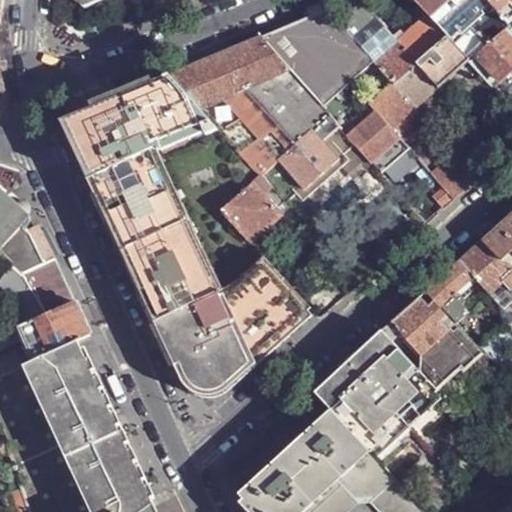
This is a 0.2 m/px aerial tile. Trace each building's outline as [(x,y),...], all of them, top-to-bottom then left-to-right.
[(345,0),(328,7),(377,62),(396,83),(419,62),(400,41),(367,3),(364,0),(345,0)] [(370,0),(367,3),(400,41),(424,20),(414,8),(401,20),(399,21),(379,0),(370,0)] [(429,16),(447,37),(452,42),(494,5),(488,0),(413,0),(418,5),(429,16)] [(511,0),(488,0),(494,5),(510,23),(511,20),(511,0)] [(414,8),(424,20),(429,16),(418,5),(414,8)] [(328,7),(262,36),(325,108),(377,62),(328,7)] [(400,41),(419,62),(447,37),(429,16),(424,20),(400,41)] [(511,25),(470,61),(493,86),(511,69),(511,25)] [(172,73),(221,128),(263,174),(331,114),(325,108),(262,36),(222,52),(172,73)] [(447,37),(419,62),(440,85),(468,60),(452,42),(447,37)] [(419,62),(396,83),(417,107),(440,85),(419,62)] [(103,103),(82,111),(105,169),(94,174),(191,384),(194,389),(200,394),(208,395),(216,392),(229,382),(287,331),(312,307),(296,289),(269,261),(245,284),(240,278),(232,286),(223,289),(155,146),(203,125),(208,134),(221,128),(172,73),(103,103)] [(0,113),(9,110),(3,77),(0,78),(0,113)] [(396,83),(371,103),(393,127),(417,107),(396,83)] [(371,103),(344,128),(356,142),(372,161),(401,136),(393,127),(371,103)] [(417,107),(393,127),(401,136),(404,140),(428,120),(417,107)] [(82,111),(68,118),(94,174),(105,169),(82,111)] [(274,186),(276,189),(293,174),(306,189),(340,158),(339,157),(344,152),(356,142),(344,128),(331,114),(263,174),(274,186)] [(245,284),(269,261),(253,242),(223,209),(263,174),(221,128),(208,134),(203,125),(155,146),(223,289),(232,286),(240,278),(245,284)] [(511,141),(497,125),(485,135),(504,156),(511,149),(511,141)] [(372,161),(380,170),(409,145),(404,140),(401,136),(372,161)] [(478,141),(461,157),(479,178),(492,168),(497,162),(478,141)] [(457,153),(434,174),(446,187),(456,199),(467,189),(479,178),(461,157),(457,153)] [(223,209),(253,242),(283,215),(265,195),(274,186),(263,174),(223,209)] [(0,190),(22,211),(0,235),(0,248),(1,249),(26,272),(46,262),(32,233),(22,226),(30,218),(29,213),(14,198),(16,197),(0,182),(0,190)] [(434,198),(445,209),(456,199),(446,187),(434,198)] [(0,190),(0,235),(22,211),(0,190)] [(511,265),(511,215),(507,220),(485,239),(498,254),(511,265)] [(511,290),(511,265),(498,254),(485,239),(473,250),(462,260),(473,273),(493,294),(505,282),(511,290)] [(46,262),(26,272),(51,312),(77,301),(57,256),(46,262)] [(349,294),(361,283),(339,258),(327,268),(349,294)] [(473,273),(462,260),(429,289),(443,306),(460,290),(456,287),(473,273)] [(499,301),(511,290),(505,282),(493,294),(499,301)] [(408,308),(384,330),(386,331),(438,389),(462,366),(465,370),(485,351),(479,344),(443,306),(429,289),(408,308)] [(77,301),(51,312),(21,326),(30,343),(0,357),(0,376),(19,368),(24,365),(79,338),(91,332),(77,301)] [(319,391),(318,391),(333,408),(368,447),(373,452),(373,453),(441,392),(438,389),(386,331),(341,372),(320,392),(319,391)] [(142,511),(156,502),(79,338),(24,365),(93,511),(142,511)] [(93,511),(24,365),(19,368),(86,511),(93,511)] [(86,511),(19,368),(0,376),(0,414),(7,436),(24,489),(29,507),(30,511),(86,511)] [(373,453),(387,468),(454,406),(441,392),(373,453)] [(368,447),(333,408),(241,493),(252,506),(248,509),(251,511),(298,511),(303,508),(311,500),(344,470),(351,463),(368,447)] [(0,438),(0,454),(11,450),(7,436),(0,438)] [(355,467),(373,452),(368,447),(351,463),(344,470),(311,500),(303,508),(298,511),(306,511),(307,511),(315,504),(348,473),(355,467)] [(388,511),(428,511),(387,468),(373,453),(373,452),(355,467),(348,473),(315,504),(307,511),(306,511),(342,511),(357,499),(374,497),(388,511)] [(160,511),(156,502),(142,511),(160,511)]
